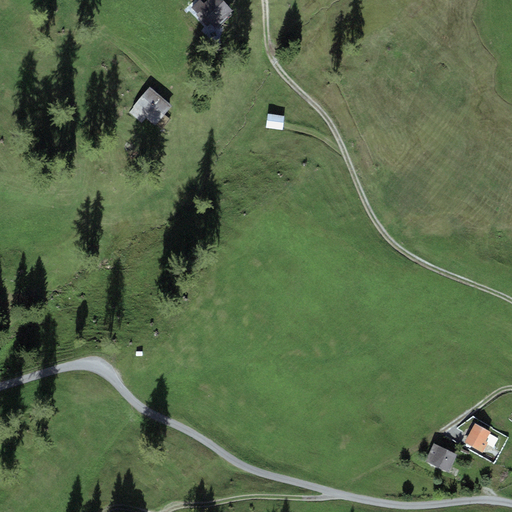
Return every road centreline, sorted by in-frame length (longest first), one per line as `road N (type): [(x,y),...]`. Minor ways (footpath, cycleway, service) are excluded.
road 1 (unclassified): [(511,504),(367,502),(253,470),(148,412),(89,365),(0,386)]
road 2 (track): [(511,300),(417,262),(378,226),(334,128),(269,54),(264,0)]
road 3 (track): [(165,511),(333,493)]
